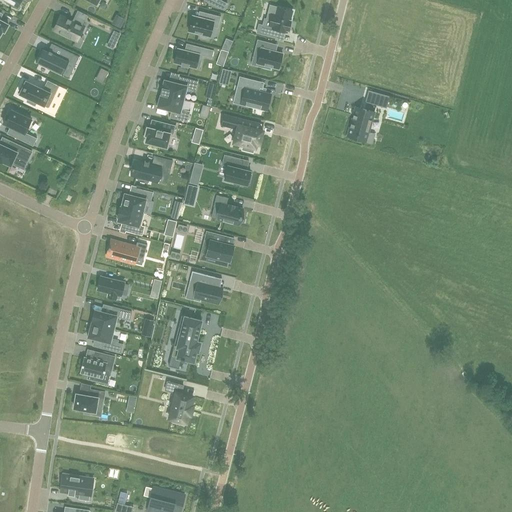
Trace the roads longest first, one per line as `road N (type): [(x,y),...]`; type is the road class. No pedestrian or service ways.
road 1 (residential): [(213,511),(342,0)]
road 2 (residential): [(171,0),(86,232)]
road 3 (residential): [(86,232),(44,431)]
